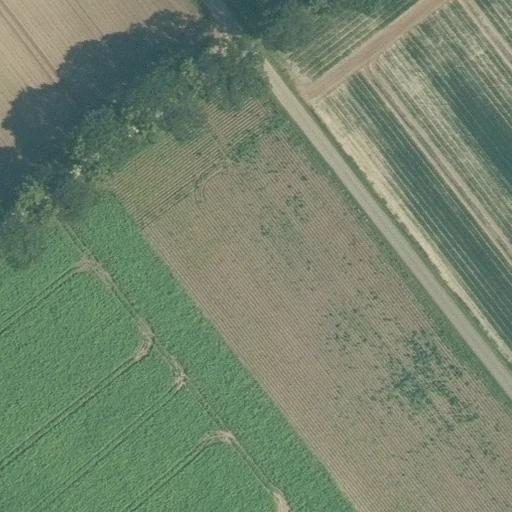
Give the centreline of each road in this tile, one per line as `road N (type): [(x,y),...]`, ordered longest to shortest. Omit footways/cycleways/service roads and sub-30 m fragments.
road 1 (unclassified): [(511,369),(210,0)]
road 2 (track): [(243,40),(0,229)]
